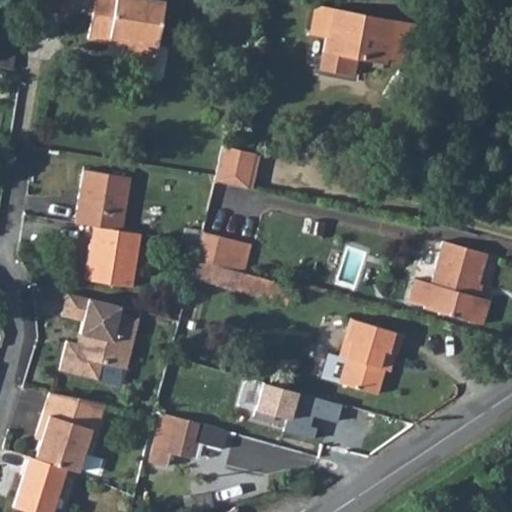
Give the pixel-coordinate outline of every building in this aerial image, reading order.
[(82,0),(81,11),(89,12),(84,42),(103,45),(104,40),(119,42),(117,58),(152,63),(162,1),(157,0),(82,0)] [(414,18),(311,4),(306,35),(322,36),(320,52),(358,58),(357,64),(381,67),(383,51),(409,54),(414,18)] [(214,172),(214,177),(248,186),(255,149),(222,140),(214,172)] [(83,166),(75,220),(91,223),(84,275),(132,283),(139,230),(118,227),(126,172),(83,166)] [(234,269),(241,241),(199,229),(192,257),(234,269)] [(424,307),(423,313),(465,325),(466,321),(481,325),(487,303),(474,298),(485,255),(444,243),(434,278),(416,273),(408,303),(424,307)] [(192,257),(187,279),(287,307),(293,286),(234,269),(192,257)] [(90,297),(63,291),(58,314),(79,318),(75,341),(65,339),(58,368),(97,377),(101,360),(125,365),(136,314),(116,309),(117,302),(90,297)] [(341,385),(367,391),(387,331),(352,321),(346,344),(352,346),(341,385)] [(387,331),(367,391),(377,394),(388,356),(396,359),(401,336),(387,331)] [(337,404),(260,382),(251,416),(269,421),(271,415),(284,418),(280,431),(309,439),(312,428),(302,425),(306,414),(332,422),(337,404)] [(34,456),(63,465),(76,471),(84,445),(90,447),(104,402),(49,392),(36,430),(42,431),(34,456)] [(227,431),(161,413),(149,461),(166,465),(170,452),(188,457),(189,455),(197,457),(200,444),(222,449),(227,431)] [(28,455),(12,508),(27,511),(48,511),(63,465),(34,456),(28,455)]
